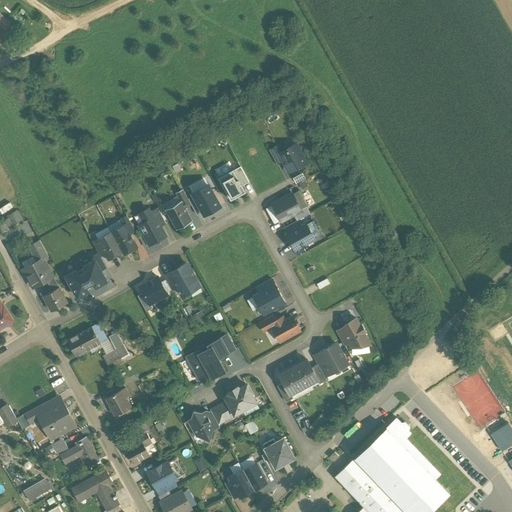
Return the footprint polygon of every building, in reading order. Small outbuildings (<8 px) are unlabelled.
[(0,37),(0,27),(4,31),(11,23),(0,13),(0,40),(2,40),(0,37)] [(291,146),(291,148),(282,153),(280,155),(283,161),(289,172),(296,169),(306,164),(299,150),(298,151),(299,149),(297,146),(294,145),(291,146)] [(279,146),(269,151),(277,165),(283,161),(280,155),(282,153),(278,146),(279,146)] [(241,167),(234,170),(243,186),(249,183),(241,167)] [(234,170),(233,170),(218,178),(231,201),(246,192),(243,186),(234,170)] [(220,206),(208,185),(192,193),(194,196),(202,212),(204,215),(220,206)] [(188,199),(182,189),(176,193),(180,201),(181,201),(185,208),(191,205),(188,199)] [(292,195),(273,205),(281,221),(293,215),(301,210),(292,195)] [(202,212),(194,196),(188,199),(191,205),(196,215),(202,212)] [(185,208),(181,201),(180,201),(165,210),(176,230),(192,221),(185,208)] [(301,210),(293,215),(297,221),(299,220),(310,214),(307,207),(301,210)] [(166,224),(157,208),(152,211),(160,227),(166,224)] [(150,212),(148,209),(140,214),(144,223),(139,226),(150,245),(165,236),(160,227),(152,211),(150,212)] [(22,221),(17,211),(9,216),(15,225),(22,221)] [(144,223),(140,214),(134,217),(139,226),(144,223)] [(127,216),(120,219),(124,225),(125,225),(129,234),(135,231),(127,216)] [(120,219),(108,226),(109,228),(111,232),(124,225),(120,219)] [(302,227),(299,220),(297,221),(283,229),(287,235),(302,227)] [(124,225),(111,232),(122,252),(123,254),(137,247),(129,234),(125,225),(124,225)] [(287,235),(286,236),(294,251),(295,250),(300,247),(314,240),(306,225),(302,227),(287,235)] [(111,234),(106,237),(103,237),(98,239),(106,254),(108,257),(111,258),(122,252),(111,232),(109,228),(108,228),(111,232),(110,232),(111,234)] [(106,254),(98,239),(92,243),(99,254),(100,257),(106,254)] [(39,241),(28,247),(36,263),(43,260),(43,259),(48,257),(39,241)] [(303,254),(300,247),(295,250),(298,257),(303,254)] [(93,257),(95,260),(101,272),(107,269),(100,257),(99,254),(93,257)] [(36,263),(23,270),(33,287),(46,280),(52,276),(43,259),(43,260),(36,263)] [(95,260),(86,265),(87,267),(75,273),(75,272),(66,276),(78,297),(86,293),(85,291),(97,284),(98,286),(106,281),(101,272),(95,260)] [(185,264),(180,267),(179,270),(173,273),(180,286),(177,288),(179,291),(178,291),(179,293),(180,293),(182,296),(200,286),(188,265),(185,264)] [(172,271),(164,276),(172,290),(177,288),(180,286),(173,273),(172,271)] [(58,288),(52,276),(46,280),(52,291),(43,296),(52,311),(67,303),(59,288),(58,288)] [(167,295),(158,277),(154,280),(153,279),(148,282),(148,283),(140,287),(143,293),(150,304),(167,295)] [(271,279),(255,288),(259,295),(275,286),(271,279)] [(46,280),(37,284),(43,296),(52,291),(46,280)] [(259,295),(254,297),(258,305),(257,309),(259,313),(263,314),(284,303),(275,286),(259,295)] [(143,293),(137,296),(146,312),(153,309),(150,304),(143,293)] [(0,328),(12,321),(3,306),(0,307),(0,328)] [(273,315),(259,323),(264,333),(273,328),(285,322),(283,318),(276,322),(273,315)] [(285,322),(273,328),(276,335),(276,338),(278,340),(280,342),(283,342),(285,341),(287,338),(300,331),(292,317),(285,322)] [(361,325),(359,325),(356,319),(346,324),(347,325),(343,329),(342,328),(342,329),(349,343),(352,348),(368,345),(367,340),(364,334),(365,333),(361,325)] [(107,340),(98,324),(92,328),(100,343),(107,340)] [(92,327),(67,341),(76,357),(100,343),(92,328),(92,327)] [(349,343),(342,329),(336,332),(344,346),(349,343)] [(116,334),(109,337),(116,350),(116,349),(123,346),(116,334)] [(227,336),(222,339),(229,353),(235,350),(227,336)] [(211,349),(200,355),(198,352),(187,357),(199,381),(210,375),(212,379),(225,371),(219,359),(229,353),(222,339),(209,345),(211,349)] [(107,340),(100,343),(106,355),(113,351),(107,340)] [(336,344),(319,353),(328,369),(331,374),(347,365),(336,344)] [(123,346),(116,349),(121,358),(128,355),(123,346)] [(106,355),(103,357),(108,366),(108,365),(121,358),(121,359),(121,358),(116,349),(116,350),(113,351),(106,355)] [(328,369),(319,353),(313,357),(318,365),(322,372),(328,369)] [(307,360),(293,368),(304,387),(317,380),(318,380),(311,368),(307,360)] [(322,372),(318,365),(311,368),(318,380),(317,380),(319,384),(326,381),(322,372)] [(304,387),(293,368),(279,376),(283,383),(290,395),(291,394),(304,387)] [(283,383),(277,387),(286,403),(293,399),(291,394),(290,395),(283,383)] [(238,388),(234,390),(234,391),(229,394),(228,393),(227,394),(229,395),(225,398),(227,401),(234,415),(235,415),(256,403),(246,386),(239,390),(238,388)] [(130,407),(121,391),(122,391),(121,390),(113,395),(106,399),(107,400),(107,399),(110,405),(109,406),(110,407),(110,406),(114,415),(115,416),(131,407),(130,407)] [(48,401),(24,414),(30,423),(40,418),(39,417),(52,410),(51,408),(48,401)] [(227,401),(210,410),(212,413),(219,426),(236,416),(235,415),(234,415),(227,401)] [(61,402),(51,408),(52,410),(39,417),(40,418),(47,431),(53,428),(57,435),(74,425),(61,402)] [(155,402),(143,409),(149,419),(161,412),(155,402)] [(9,406),(4,409),(10,419),(9,420),(12,425),(18,421),(9,406)] [(4,409),(0,411),(0,416),(3,421),(4,423),(9,420),(10,419),(4,409)] [(205,413),(202,414),(194,412),(192,420),(189,421),(196,434),(199,432),(203,438),(209,440),(212,431),(214,430),(206,416),(205,413)] [(219,426),(212,413),(206,416),(214,430),(219,427),(219,426)] [(322,415),(312,425),(316,430),(326,419),(322,415)] [(160,424),(155,427),(158,433),(164,430),(160,424)] [(491,435),(502,453),(511,446),(511,430),(508,424),(491,435)] [(140,430),(135,433),(138,439),(147,434),(149,433),(145,427),(140,430)] [(430,511),(449,495),(386,428),(334,477),(363,508),(366,511),(430,511)] [(147,434),(138,439),(140,442),(142,442),(143,444),(150,440),(147,434)] [(99,461),(86,437),(75,443),(77,446),(69,450),(60,455),(65,464),(82,454),(88,466),(99,461)] [(295,459),(284,438),(275,443),(264,449),(268,455),(270,460),(275,469),(282,465),(282,466),(288,463),(288,462),(295,459)] [(62,439),(51,445),(58,456),(60,455),(69,450),(62,439)] [(274,439),(262,445),(264,449),(275,443),(274,439)] [(156,452),(150,440),(143,444),(149,456),(156,452)] [(140,442),(126,450),(134,464),(149,456),(143,444),(142,442),(140,442)] [(262,445),(257,448),(262,458),(268,455),(264,449),(262,445)] [(335,453),(330,458),(334,462),(339,457),(335,453)] [(167,463),(148,473),(157,491),(158,490),(174,481),(177,480),(171,469),(167,463)] [(256,465),(244,471),(254,490),(266,484),(256,465)] [(180,478),(172,469),(171,468),(171,469),(177,480),(180,478),(180,477),(180,478)] [(240,498),(254,490),(244,471),(243,470),(229,478),(231,481),(239,496),(240,498)] [(114,496),(108,485),(112,482),(106,471),(72,489),(79,501),(97,491),(107,510),(107,511),(118,505),(119,504),(115,498),(117,498),(115,495),(114,496)] [(45,480),(25,492),(31,501),(50,489),(45,480)] [(174,481),(158,490),(161,496),(168,492),(177,487),(174,481)] [(239,496),(231,481),(225,484),(233,499),(239,496)] [(188,491),(183,494),(190,508),(196,505),(188,491)] [(161,496),(158,498),(161,503),(171,497),(168,492),(161,496)] [(161,503),(160,504),(164,511),(187,511),(191,510),(190,508),(183,494),(182,492),(171,497),(161,503)]
